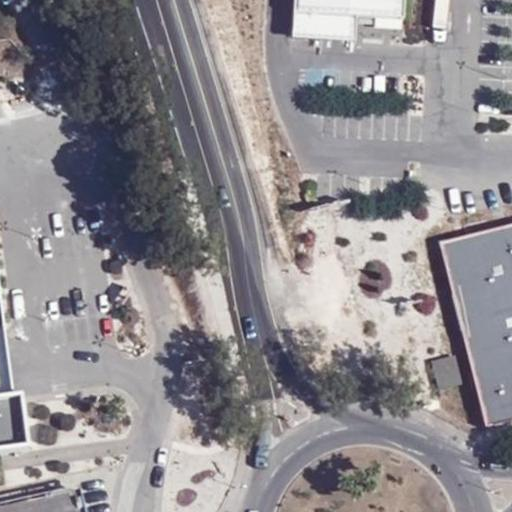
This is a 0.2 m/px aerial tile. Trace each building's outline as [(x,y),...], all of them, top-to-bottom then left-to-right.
[(403,0),(294,0),(294,12),(402,20),(403,0)] [(465,331),(511,319),(511,226),(443,244),(465,331)] [(511,319),(465,331),(489,426),(511,420),(511,319)] [(5,331),(0,331),(0,399),(14,397),(5,331)] [(462,380),(455,352),(433,358),(441,386),(462,380)] [(0,454),(30,450),(23,396),(14,397),(0,399),(0,454)] [(0,511),(85,511),(81,490),(0,508),(0,511)]
